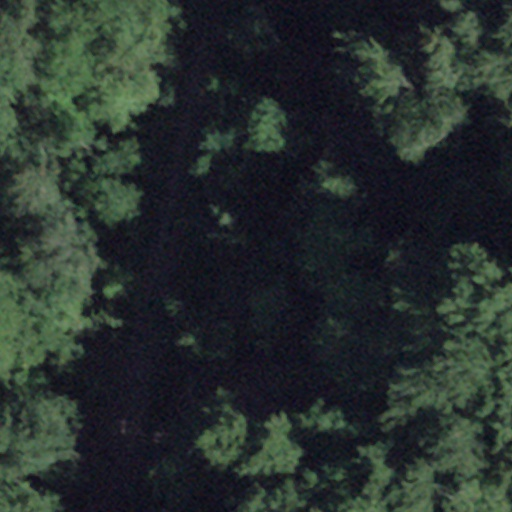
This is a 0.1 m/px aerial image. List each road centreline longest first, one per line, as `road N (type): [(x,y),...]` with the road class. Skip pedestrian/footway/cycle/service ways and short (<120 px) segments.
road 1 (track): [(240,511),(281,446),(437,0)]
road 2 (track): [(148,511),(189,318),(285,17),(283,0)]
